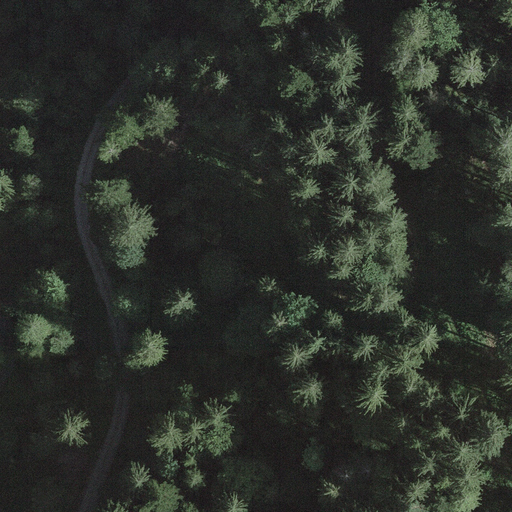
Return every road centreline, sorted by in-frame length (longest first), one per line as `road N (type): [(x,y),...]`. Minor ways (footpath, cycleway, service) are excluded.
road 1 (track): [(85,511),(124,383),(118,316),(81,236),(79,178),(109,107),(189,0)]
road 2 (track): [(444,0),(382,28),(365,80),(387,167),(511,437)]
